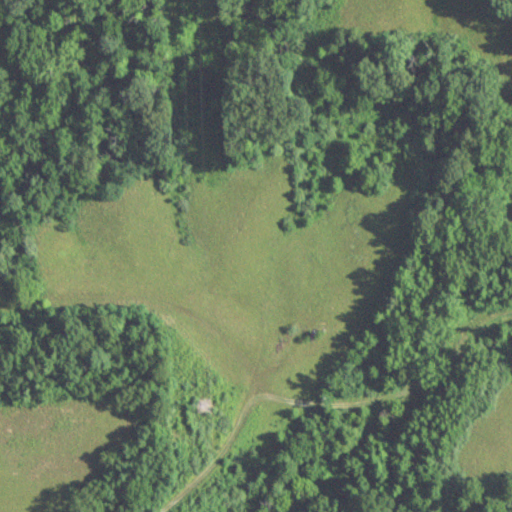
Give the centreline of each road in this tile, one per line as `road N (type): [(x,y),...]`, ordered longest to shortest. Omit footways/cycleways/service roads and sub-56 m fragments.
road 1 (residential): [(404,387),(321,408),(261,398),(188,488),(156,511)]
road 2 (track): [(511,311),(449,365),(404,387)]
